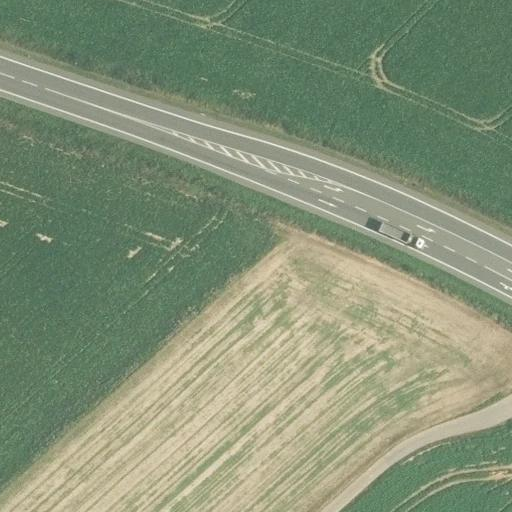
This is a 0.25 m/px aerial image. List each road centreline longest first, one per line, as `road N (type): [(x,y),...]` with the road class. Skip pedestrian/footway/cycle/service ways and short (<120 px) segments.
road 1 (primary): [(0,72),(243,155),(511,267)]
road 2 (unclassified): [(511,408),(413,446),(331,511)]
